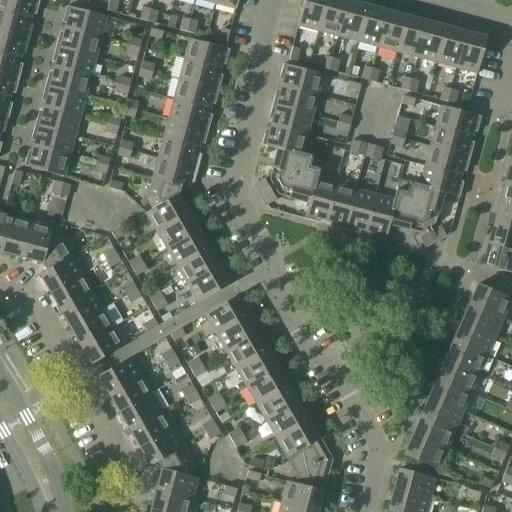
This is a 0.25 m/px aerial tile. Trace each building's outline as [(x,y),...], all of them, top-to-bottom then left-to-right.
[(0,0),(0,10),(31,19),(33,10),(37,11),(40,0),(0,0)] [(103,0),(101,9),(108,11),(111,0),(103,0)] [(114,0),(111,0),(108,11),(116,13),(119,1),(114,0)] [(216,0),(216,4),(236,9),(238,0),(216,0)] [(305,0),(298,26),(318,31),(326,0),(305,0)] [(326,0),(318,31),(338,36),(348,1),(344,0),(326,0)] [(338,36),(358,42),(367,6),(348,1),(338,36)] [(358,42),(378,47),(387,11),(367,6),(358,42)] [(68,20),(66,28),(101,38),(107,17),(67,7),(64,18),(68,20)] [(140,20),(148,22),(151,10),(144,8),(140,20)] [(0,10),(0,31),(30,40),(33,29),(29,28),(31,19),(0,10)] [(151,10),(148,22),(155,24),(159,12),(151,10)] [(378,47),(397,52),(407,17),(387,11),(378,47)] [(397,52),(417,57),(426,22),(407,17),(397,52)] [(180,30),(187,32),(190,20),(183,18),(180,30)] [(190,20),(187,32),(195,34),(198,22),(190,20)] [(417,57),(437,63),(446,27),(426,22),(417,57)] [(437,63),(456,68),(466,32),(446,27),(437,63)] [(59,36),(56,47),(96,57),(101,38),(66,28),(63,37),(59,36)] [(151,29),(149,36),(162,40),(164,32),(151,29)] [(220,41),(227,43),(230,31),(223,29),(220,41)] [(0,31),(0,52),(20,58),(23,50),(27,51),(30,40),(0,31)] [(466,32),(456,68),(477,74),(487,38),(466,32)] [(130,37),(128,45),(140,48),(142,41),(130,37)] [(190,39),(185,60),(220,69),(223,61),(227,62),(230,50),(190,39)] [(140,48),(128,45),(126,52),(138,56),(140,48)] [(57,59),(55,68),(90,77),(96,57),(56,47),(53,58),(57,59)] [(290,60),(297,62),(300,49),(293,48),(290,60)] [(0,52),(0,74),(19,79),(22,68),(18,67),(20,58),(0,52)] [(322,68),(329,70),(333,58),(325,56),(322,68)] [(333,58),(329,70),(337,73),(340,60),(333,58)] [(185,60),(179,79),(219,90),(222,79),(218,78),(220,69),(185,60)] [(143,62),(141,69),(153,73),(155,65),(143,62)] [(285,77),(282,86),(318,95),(323,75),(284,64),(281,76),(285,77)] [(361,79),(369,81),(372,69),(365,67),(361,79)] [(49,75),(46,86),(85,97),(90,77),(55,68),(53,76),(49,75)] [(153,73),(141,69),(139,77),(151,80),(153,73)] [(372,69),(369,81),(376,83),(380,71),(372,69)] [(0,74),(0,95),(10,98),(12,89),(16,90),(19,79),(0,74)] [(119,77),(117,84),(130,87),(132,80),(119,77)] [(401,89),(408,91),(411,79),(404,77),(401,89)] [(179,79),(174,99),(210,109),(212,100),(216,101),(219,90),(179,79)] [(411,79),(408,91),(416,94),(419,81),(411,79)] [(349,82),(347,89),(359,92),(361,85),(349,82)] [(130,87),(117,84),(115,92),(128,95),(130,87)] [(47,98),(44,107),(80,116),(85,97),(46,86),(43,97),(47,98)] [(276,93),(273,105),(313,115),(318,95),(282,86),(280,95),(276,93)] [(440,100),(448,102),(451,90),(443,88),(440,100)] [(451,90),(448,102),(455,104),(459,92),(451,90)] [(0,95),(0,116),(9,119),(12,108),(7,106),(10,98),(0,95)] [(403,96),(401,104),(414,107),(416,99),(403,96)] [(174,99),(169,119),(209,130),(211,119),(207,117),(210,109),(174,99)] [(127,100),(125,107),(137,110),(139,103),(127,100)] [(274,117),(272,125),(307,135),(313,115),(273,105),(270,116),(274,117)] [(441,106),(436,127),(471,136),(474,128),(478,129),(481,117),(441,106)] [(38,115),(35,126),(74,136),(80,116),(44,107),(42,116),(38,115)] [(137,110),(125,107),(123,115),(135,118),(137,110)] [(341,115),(338,122),(351,125),(353,118),(341,115)] [(0,116),(0,134),(2,129),(6,130),(9,119),(0,116)] [(109,116),(107,124),(119,127),(121,119),(109,116)] [(169,119),(164,139),(199,148),(202,140),(206,141),(209,130),(169,119)] [(351,125),(338,122),(336,130),(349,133),(351,125)] [(119,127),(107,124),(105,131),(117,134),(119,127)] [(262,145),(278,149),(278,148),(302,155),(302,154),(307,135),(272,125),(269,134),(265,133),(262,145)] [(36,138),(34,146),(69,156),(74,136),(35,126),(32,137),(36,138)] [(436,127),(431,147),(470,157),(473,146),(469,145),(471,136),(436,127)] [(395,129),(393,137),(405,140),(407,132),(395,129)] [(405,140),(393,137),(391,144),(403,147),(405,140)] [(164,139),(158,158),(198,169),(201,158),(197,157),(199,148),(164,139)] [(122,140),(120,148),(132,151),(134,144),(122,140)] [(350,152),(365,156),(368,144),(353,140),(350,152)] [(368,144),(365,156),(380,161),(383,148),(368,144)] [(69,156),(34,146),(32,155),(28,154),(24,166),(63,176),(69,156)] [(431,147),(425,166),(461,176),(463,167),(467,168),(470,157),(431,147)] [(132,151),(120,148),(118,156),(130,159),(132,151)] [(278,195),(309,203),(310,204),(317,179),(317,180),(323,159),(302,154),(302,155),(278,148),(278,149),(269,180),(278,195)] [(98,156),(96,163),(109,166),(111,159),(98,156)] [(158,158),(153,178),(180,185),(180,186),(189,189),(191,179),(195,180),(198,169),(158,158)] [(109,166),(96,163),(94,171),(107,174),(109,166)] [(425,166),(420,185),(420,186),(444,193),(459,198),(463,186),(459,184),(461,176),(425,166)] [(15,171),(12,183),(20,185),(23,172),(15,171)] [(147,199),(153,209),(178,195),(180,186),(180,185),(153,178),(147,199)] [(255,185),(267,206),(277,200),(264,179),(255,185)] [(318,218),(327,220),(336,185),(317,180),(317,179),(310,204),(309,203),(305,219),(317,222),(318,218)] [(400,180),(394,200),(395,200),(389,225),(390,225),(420,233),(436,224),(444,193),(420,186),(420,185),(400,180)] [(56,181),(52,193),(68,198),(71,185),(56,181)] [(109,188),(121,192),(123,184),(111,181),(109,188)] [(334,227),(345,230),(356,190),(336,185),(327,220),(335,223),(334,227)] [(511,188),(504,186),(499,206),(511,209),(511,188)] [(357,229),(366,231),(376,195),(356,190),(345,230),(356,233),(357,229)] [(146,213),(157,232),(189,213),(178,195),(153,209),(146,213)] [(376,195),(366,231),(375,233),(374,237),(386,240),(390,225),(389,225),(395,200),(394,200),(376,195)] [(511,209),(499,206),(493,225),(511,230),(511,209)] [(0,251),(3,252),(12,217),(0,213),(0,251)] [(157,232),(167,249),(199,231),(189,213),(157,232)] [(3,252),(23,257),(32,222),(12,217),(3,252)] [(23,257),(43,263),(50,235),(51,235),(53,227),(32,222),(23,257)] [(511,230),(493,225),(488,245),(511,251),(511,230)] [(440,226),(419,238),(425,248),(446,236),(440,226)] [(123,227),(112,233),(116,240),(127,233),(123,227)] [(167,249),(177,267),(209,248),(199,231),(167,249)] [(43,263),(48,270),(48,271),(72,257),(61,238),(51,235),(50,235),(43,263)] [(511,251),(488,245),(483,265),(511,273),(511,251)] [(113,248),(102,254),(106,261),(117,255),(113,248)] [(177,267),(188,284),(220,266),(209,248),(177,267)] [(121,261),(117,255),(106,261),(110,268),(121,261)] [(140,256),(129,262),(133,269),(144,263),(140,256)] [(40,274),(51,293),(83,274),(72,257),(48,271),(48,270),(40,274)] [(144,263),(133,269),(136,276),(148,270),(144,263)] [(220,266),(188,284),(198,303),(230,285),(220,266)] [(51,293),(61,311),(93,292),(83,274),(51,293)] [(124,289),(127,295),(137,290),(134,283),(124,289)] [(478,285),(470,304),(503,319),(511,299),(478,285)] [(170,287),(160,292),(164,298),(173,292),(170,287)] [(137,290),(127,295),(131,302),(141,296),(137,290)] [(61,311),(71,328),(103,310),(93,292),(61,311)] [(149,298),(153,304),(164,298),(160,292),(149,298)] [(205,315),(216,333),(248,315),(237,296),(205,315)] [(164,298),(153,304),(157,311),(167,305),(164,298)] [(470,304),(461,323),(495,337),(503,319),(470,304)] [(71,328),(81,346),(113,327),(103,310),(71,328)] [(216,333),(226,351),(258,332),(248,315),(216,333)] [(143,324),(147,332),(158,326),(154,318),(143,324)] [(461,323),(453,342),(487,356),(495,337),(461,323)] [(113,327),(81,346),(92,364),(124,346),(113,327)] [(182,329),(171,335),(174,342),(185,335),(182,329)] [(226,351),(236,368),(268,350),(258,332),(226,351)] [(453,342),(445,360),(479,375),(487,356),(453,342)] [(161,356),(165,363),(176,356),(172,349),(161,356)] [(236,368),(247,386),(278,368),(268,350),(236,368)] [(176,356),(165,363),(169,369),(180,363),(176,356)] [(99,376),(109,395),(141,376),(131,358),(99,376)] [(188,364),(191,371),(202,365),(199,358),(188,364)] [(445,360),(437,379),(471,394),(479,375),(445,360)] [(202,365),(191,371),(195,378),(206,371),(202,365)] [(247,386),(257,404),(289,385),(278,368),(247,386)] [(109,395),(120,412),(152,394),(141,376),(109,395)] [(437,379),(429,398),(463,412),(471,394),(437,379)] [(181,391),(185,398),(196,392),(192,385),(181,391)] [(257,404),(267,421),(299,403),(289,385),(257,404)] [(196,392),(185,398),(189,405),(200,398),(196,392)] [(208,399),(212,406),(223,400),(219,393),(208,399)] [(120,412),(130,430),(162,411),(152,394),(120,412)] [(429,398),(421,417),(455,431),(463,412),(429,398)] [(223,400),(212,406),(216,413),(227,406),(223,400)] [(267,421),(277,439),(309,421),(299,403),(267,421)] [(130,430),(140,448),(172,429),(162,411),(130,430)] [(421,417),(413,435),(447,450),(455,431),(421,417)] [(202,426),(206,433),(217,427),(213,420),(202,426)] [(277,439),(287,457),(319,438),(309,421),(277,439)] [(217,427),(206,433),(210,440),(221,434),(217,427)] [(228,435),(232,441),(243,435),(239,428),(228,435)] [(151,466),(158,462),(158,461),(182,447),(172,429),(140,448),(151,466)] [(243,435),(232,441),(236,448),(247,442),(243,435)] [(447,450),(413,435),(404,455),(438,469),(447,450)] [(298,476),(296,484),(324,491),(329,471),(323,461),(330,457),(319,438),(287,457),(298,476)] [(498,441),(495,449),(507,454),(510,446),(498,441)] [(162,469),(162,470),(190,477),(193,466),(182,447),(158,461),(158,462),(162,469)] [(507,454),(495,449),(492,456),(504,461),(507,454)] [(252,459),(250,466),(268,471),(270,464),(252,459)] [(280,468),(277,463),(270,467),(273,472),(280,468)] [(399,469),(394,490),(430,499),(435,479),(399,469)] [(162,470),(157,490),(193,499),(198,479),(190,477),(162,470)] [(261,474),(249,471),(247,478),(259,482),(261,474)] [(511,477),(505,474),(502,481),(511,485),(511,477)] [(480,484),(491,489),(494,482),(483,477),(480,484)] [(288,481),(282,502),(318,511),(324,491),(296,484),(288,481)] [(237,489),(225,486),(223,493),(235,497),(237,489)] [(157,490),(152,509),(161,511),(189,511),(193,499),(157,490)] [(394,490),(389,509),(398,511),(426,511),(430,499),(394,490)] [(481,493),(469,490),(467,497),(479,500),(481,493)] [(282,502),(279,511),(317,511),(318,511),(282,502)]
